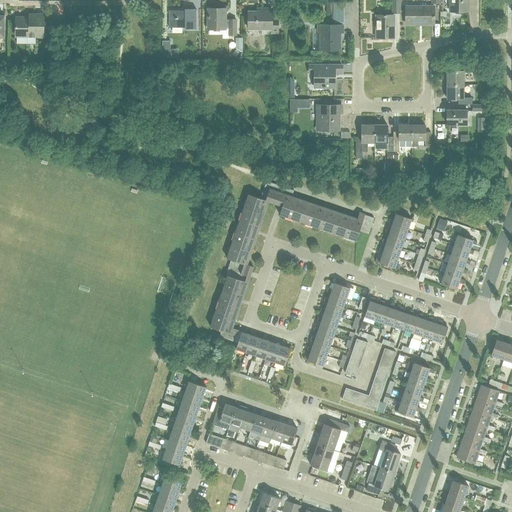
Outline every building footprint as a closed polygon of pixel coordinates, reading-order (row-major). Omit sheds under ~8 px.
[(391,0),(392,13),(399,13),(399,0),(391,0)] [(467,12),(467,0),(449,0),(449,12),(467,12)] [(433,24),(433,6),(406,6),(406,24),(433,24)] [(195,28),(195,8),(184,8),(184,10),(169,10),(169,26),(184,26),(184,28),(195,28)] [(235,35),(235,19),(224,19),(224,8),(207,8),(207,29),(228,29),(228,35),(235,35)] [(278,32),(278,17),(271,17),(271,9),(263,9),(263,12),(248,12),(248,29),(271,29),(271,32),(278,32)] [(43,33),(43,14),(29,14),(29,17),(15,17),(15,36),(36,36),(36,33),(43,33)] [(375,38),(393,38),(393,15),(375,15),(375,38)] [(342,33),(342,25),(318,25),(318,33),(322,33),(322,50),(339,50),(339,33),(342,33)] [(170,41),(162,41),(162,57),(170,57),(170,41)] [(235,49),(232,54),(236,57),(240,51),(242,53),(242,48),(235,48),(235,49)] [(334,73),(341,73),(341,65),(309,65),(309,73),(314,73),(314,88),(334,88),(334,73)] [(446,71),(446,85),(463,85),(463,72),(471,72),(471,65),(458,65),(458,71),(446,71)] [(463,85),(446,85),(446,98),(458,99),(458,104),(472,104),(472,97),(463,97),(463,85)] [(341,113),(341,105),(317,105),(317,113),(321,113),(321,130),(338,130),(338,113),(341,113)] [(446,124),(466,124),(466,110),(446,110),(446,124)] [(374,143),(374,125),(361,124),(361,137),(355,137),(355,152),(355,158),(362,158),(362,152),(367,152),(367,145),(366,145),(366,143),(374,143)] [(387,125),(374,125),(374,143),(374,149),(386,149),(386,152),(393,152),(393,137),(387,137),(387,125)] [(398,132),(393,132),(393,137),(393,152),(398,152),(398,147),(412,147),(412,125),(398,125),(398,132)] [(425,125),(412,125),(412,147),(417,147),(417,140),(425,140),(424,147),(430,147),(430,132),(425,132),(425,125)] [(469,135),(460,136),(460,144),(469,144),(469,135)] [(260,199),(260,198),(248,194),(244,207),(262,213),(266,201),(260,199)] [(285,197),(282,206),(279,215),(292,219),(298,201),(291,199),(285,197)] [(298,201),(292,219),(305,223),(311,206),(298,201)] [(324,210),(311,206),(305,223),(318,228),(324,210)] [(244,207),(239,220),(257,226),(262,213),(244,207)] [(324,210),(318,228),(331,232),(337,214),(324,210)] [(337,214),(331,232),(343,236),(349,219),(337,214)] [(392,224),(407,229),(411,219),(395,214),(393,221),(389,219),(388,223),(391,224),(392,224)] [(440,218),(437,227),(443,230),(446,220),(440,218)] [(356,221),(349,219),(343,236),(356,241),(359,231),(361,226),(362,223),(356,221)] [(239,220),(235,233),(253,239),(257,226),(239,220)] [(392,224),(391,224),(389,230),(386,229),(385,232),(388,233),(404,239),(407,229),(392,224)] [(235,233),(231,245),(249,251),(253,239),(235,233)] [(388,233),(386,240),(382,239),(381,242),(385,243),(401,248),(404,239),(388,233)] [(458,235),(454,245),(470,250),(472,244),(476,245),(477,241),(473,240),(458,235)] [(385,243),(383,250),(379,248),(378,252),(382,253),(382,252),(397,258),(401,248),(385,243)] [(249,251),(231,245),(226,258),(230,260),(231,259),(244,264),(249,251)] [(470,250),(454,245),(451,254),(466,260),(466,259),(468,253),(473,255),(474,251),(470,250)] [(382,252),(382,253),(380,259),(376,258),(375,261),(394,268),(397,258),(382,252)] [(451,254),(448,264),(463,269),(465,263),(469,264),(470,261),(466,259),(466,260),(451,254)] [(448,264),(444,274),(460,279),(462,272),(466,274),(467,270),(463,269),(448,264)] [(460,279),(444,274),(441,284),(456,289),(459,282),(463,284),(464,280),(460,279)] [(228,276),(227,275),(223,288),(241,294),(245,281),(242,280),(239,280),(237,279),(234,278),(231,277),(228,276)] [(330,293),(346,298),(350,288),(334,283),(332,290),(327,288),(326,292),(330,293)] [(223,288),(218,301),(236,307),(241,294),(223,288)] [(330,293),(328,299),(324,298),(323,301),(327,303),(327,302),(343,308),(346,298),(330,293)] [(373,324),(374,320),(379,305),(378,305),(373,303),(374,298),(370,297),(362,320),(373,324)] [(380,300),(378,305),(379,305),(374,320),(384,323),(389,308),(388,308),(382,306),(384,301),(380,300)] [(236,307),(218,301),(214,314),(232,320),(236,307)] [(327,302),(327,303),(325,309),(321,307),(320,311),(324,312),(339,317),(343,308),(327,302)] [(390,304),(388,308),(389,308),(384,323),(393,327),(399,311),(398,311),(392,309),(393,305),(390,304)] [(400,307),(398,311),(399,311),(393,327),(403,330),(408,315),(408,314),(402,312),(403,308),(400,307)] [(408,315),(403,330),(413,333),(418,318),(411,316),(413,311),(409,310),(408,314),(408,315)] [(324,312),(322,318),(318,317),(316,321),(320,322),(321,322),(336,327),(339,317),(324,312)] [(419,313),(418,318),(413,333),(423,336),(428,321),(427,321),(421,319),(423,315),(419,313)] [(232,320),(214,314),(210,326),(221,330),(227,332),(228,332),(230,327),(232,320)] [(428,321),(423,336),(432,340),(437,324),(431,322),(432,318),(428,317),(427,321),(428,321)] [(438,320),(437,324),(432,340),(442,343),(448,328),(440,325),(442,321),(438,320)] [(321,322),(320,322),(318,328),(314,327),(313,330),(317,332),(317,331),(333,337),(336,327),(321,322)] [(317,331),(317,332),(315,338),(311,337),(310,340),(314,341),(329,346),(333,337),(317,331)] [(246,352),(251,335),(241,332),(236,349),(246,352)] [(261,339),(251,335),(246,352),(255,356),(261,339)] [(261,339),(255,356),(265,359),(271,342),(261,339)] [(356,339),(354,345),(366,349),(368,343),(356,339)] [(503,359),(509,344),(496,340),(491,355),(503,359)] [(314,341),(312,348),(308,346),(307,350),(311,351),(326,356),(329,346),(314,341)] [(271,342),(265,359),(275,362),(280,345),(271,342)] [(511,345),(509,344),(503,359),(511,362),(511,345)] [(291,349),(280,345),(275,362),(285,365),(291,349)] [(354,345),(352,350),(364,354),(366,349),(354,345)] [(382,354),(393,358),(395,352),(384,348),(382,354)] [(352,350),(350,356),(362,360),(364,354),(352,350)] [(311,351),(308,357),(304,356),(303,359),(323,366),(326,356),(311,351)] [(382,354),(380,360),(391,363),(393,358),(382,354)] [(362,360),(350,356),(349,361),(360,365),(362,360)] [(380,360),(378,365),(390,369),(391,363),(380,360)] [(349,361),(347,367),(358,371),(360,365),(349,361)] [(414,363),(410,373),(426,378),(428,372),(432,373),(433,370),(414,363)] [(390,369),(378,365),(376,371),(388,375),(390,369)] [(358,371),(347,367),(345,373),(356,377),(358,371)] [(376,371),(374,377),(386,380),(388,375),(376,371)] [(426,378),(410,373),(407,383),(422,388),(423,388),(425,382),(428,383),(430,379),(426,378)] [(374,377),(372,382),(384,386),(386,380),(374,377)] [(185,391),(202,397),(205,387),(188,381),(185,391)] [(372,382),(370,388),(382,392),(384,386),(372,382)] [(407,383),(404,392),(419,398),(419,397),(421,391),(425,392),(426,389),(423,388),(422,388),(407,383)] [(481,385),(477,397),(494,403),(494,405),(501,407),(502,403),(495,401),(498,391),(481,385)] [(347,401),(351,390),(345,388),(341,399),(347,401)] [(370,388),(368,395),(375,411),(382,392),(370,388)] [(351,390),(347,401),(353,403),(357,391),(351,390)] [(202,397),(185,391),(182,401),(199,407),(202,397)] [(362,393),(357,391),(353,403),(358,405),(362,393)] [(419,398),(404,392),(400,402),(416,407),(418,401),(422,402),(423,399),(419,397),(419,398)] [(368,395),(362,393),(358,405),(375,411),(368,395)] [(477,397),(473,409),(490,415),(490,417),(497,419),(498,415),(491,413),(494,405),(494,403),(477,397)] [(199,407),(182,401),(178,411),(195,417),(199,407)] [(420,408),(416,407),(400,402),(397,412),(412,417),(415,411),(418,412),(420,408)] [(217,408),(212,424),(227,430),(230,423),(235,407),(224,403),(222,409),(217,408)] [(230,423),(227,430),(238,434),(240,427),(246,411),(247,408),(240,406),(239,408),(235,407),(230,423)] [(473,409),(469,421),(486,427),(486,429),(493,431),(494,427),(487,425),(490,417),(490,415),(473,409)] [(195,417),(178,411),(175,420),(192,426),(195,417)] [(246,411),(240,427),(250,430),(256,414),(246,411)] [(250,430),(249,434),(248,436),(259,440),(266,418),(256,414),(250,430)] [(276,421),(266,418),(259,440),(269,443),(271,437),(276,421)] [(320,435),(337,440),(344,443),(344,442),(347,432),(348,432),(350,427),(327,419),(325,424),(324,424),(320,435)] [(175,420),(172,430),(189,436),(192,426),(175,420)] [(276,421),(271,437),(281,441),(287,425),(276,421)] [(469,421),(465,433),(482,439),(482,441),(489,443),(490,439),(483,437),(486,429),(486,427),(469,421)] [(287,425),(281,441),(291,444),(297,428),(287,425)] [(189,436),(172,430),(169,440),(186,446),(189,436)] [(465,433),(461,445),(478,451),(478,453),(485,455),(486,452),(479,449),(482,441),(482,439),(465,433)] [(337,440),(320,435),(317,445),(333,450),(337,440)] [(234,442),(227,439),(225,444),(220,442),(218,447),(224,449),(231,452),(234,442)] [(169,440),(165,450),(182,455),(186,446),(169,440)] [(379,468),(394,473),(400,454),(393,451),(395,445),(381,441),(378,450),(385,452),(379,468)] [(234,442),(231,452),(238,454),(240,450),(246,451),(247,447),(242,445),(234,442)] [(317,445),(314,455),(329,460),(333,450),(317,445)] [(461,445),(457,457),(473,463),(473,465),(481,467),(482,464),(475,461),(478,453),(478,451),(461,445)] [(255,449),(251,459),(259,461),(261,456),(266,458),(268,454),(262,452),(255,449)] [(182,455),(165,450),(162,460),(179,465),(182,455)] [(314,455),(310,465),(326,471),(332,473),(336,463),(329,460),(314,455)] [(369,482),(366,491),(378,495),(380,488),(388,491),(394,473),(379,468),(372,465),(366,481),(369,482)] [(345,480),(350,467),(344,466),(340,479),(345,480)] [(162,485),(179,491),(182,481),(165,475),(162,485)] [(448,493),(463,498),(468,486),(452,481),(448,493)] [(162,485),(158,495),(175,501),(179,491),(162,485)] [(263,493),(259,504),(276,510),(280,498),(263,493)] [(463,498),(448,493),(444,505),(459,510),(463,498)] [(175,501),(158,495),(155,505),(172,511),(175,501)] [(286,501),(283,511),(289,511),(293,503),(286,501)] [(293,503),(289,511),(298,511),(301,506),(293,503)]
